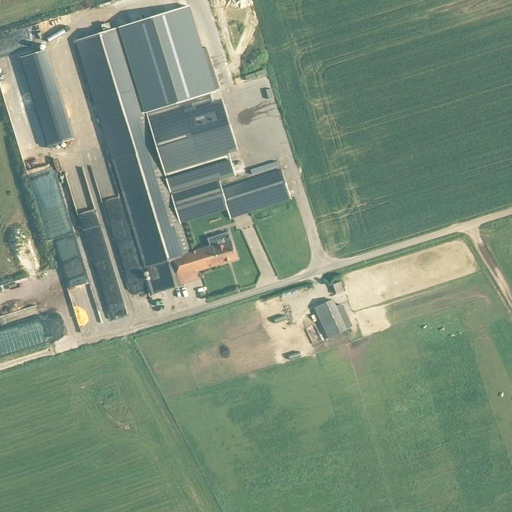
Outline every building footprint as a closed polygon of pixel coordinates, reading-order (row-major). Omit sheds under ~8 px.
[(192,5),(120,27),(147,112),(210,93),(218,91),(192,5)] [(120,27),(77,40),(105,129),(147,117),(148,116),(147,112),(120,27)] [(48,51),(21,60),(48,148),(75,139),(48,51)] [(105,129),(103,130),(112,160),(113,160),(156,147),(167,182),(171,195),(219,180),(235,175),(228,151),(234,143),(224,107),(213,103),(210,93),(147,112),(148,116),(147,117),(105,129)] [(259,98),(262,112),(273,109),(269,95),(259,98)] [(156,147),(113,160),(147,267),(153,285),(155,294),(181,286),(181,284),(198,279),(196,272),(237,259),(232,242),(229,232),(210,238),(212,246),(189,253),(180,223),(171,195),(167,182),(156,147)] [(108,162),(93,166),(96,177),(105,175),(107,181),(113,180),(108,162)] [(219,180),(171,195),(180,223),(228,209),(231,218),(291,199),(288,189),(282,170),(222,190),(219,180)] [(46,240),(71,233),(57,184),(32,190),(46,240)] [(333,283),(335,293),(343,291),(341,281),(333,283)] [(288,301),(310,294),(308,286),(285,293),(288,301)] [(95,321),(101,319),(90,292),(84,294),(88,303),(74,309),(78,317),(82,315),(84,321),(94,317),(95,321)] [(314,308),(318,317),(328,338),(346,330),(333,300),(314,308)]
